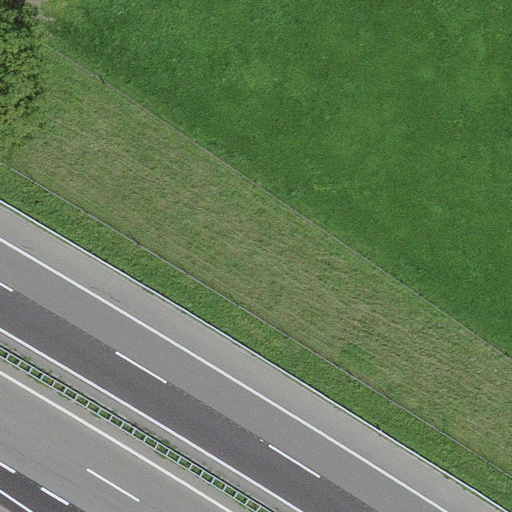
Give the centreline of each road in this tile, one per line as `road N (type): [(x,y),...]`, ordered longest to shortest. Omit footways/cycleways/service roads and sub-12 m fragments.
road 1 (motorway): [(379,511),(0,282)]
road 2 (motorway): [(0,420),(151,511)]
